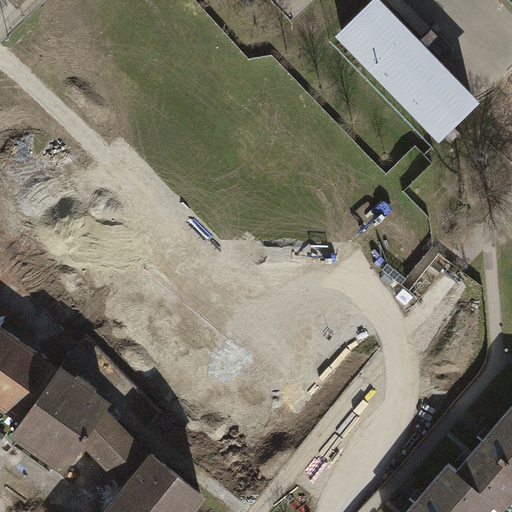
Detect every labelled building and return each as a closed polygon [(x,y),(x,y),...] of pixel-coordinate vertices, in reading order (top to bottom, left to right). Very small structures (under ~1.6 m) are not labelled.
[(13,5),(7,0),(0,0),(0,194),(7,202),(109,104),(13,5)] [(475,103),(374,0),(372,0),(341,30),(443,135),(475,103)] [(62,279),(0,370),(0,511),(200,511),(265,416),(62,279)] [(511,405),(457,470),(494,502),(502,509),(511,497),(511,405)] [(449,463),(406,511),(485,511),(494,502),(457,470),(449,463)]
